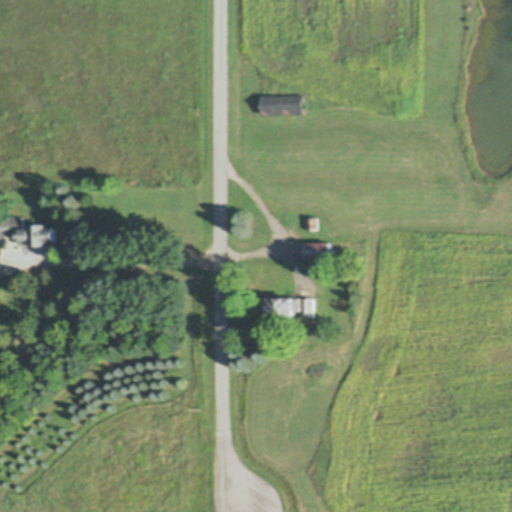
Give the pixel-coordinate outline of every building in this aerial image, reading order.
[(305,113),(263,114),(263,96),(305,95),(305,113)] [(318,217),(319,228),(308,229),(307,217),(318,217)] [(57,245),(17,245),(17,236),(2,236),(2,218),(26,218),(26,226),(57,226),(57,245)] [(306,262),(306,242),(332,242),(332,262),(306,262)] [(353,284),(352,275),(332,277),(333,285),(353,284)] [(271,322),(271,297),(316,297),(316,317),(304,317),(304,311),(298,311),(298,322),(271,322)]
